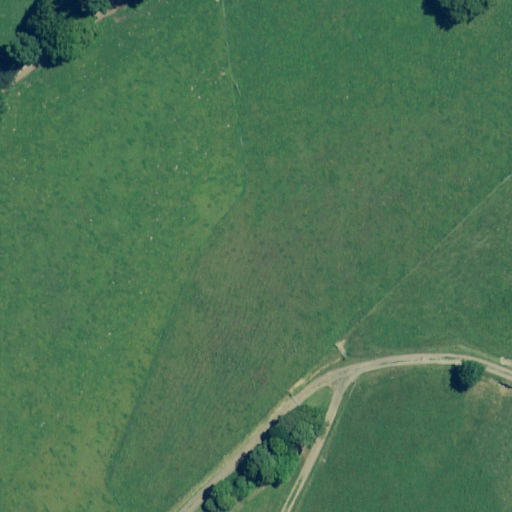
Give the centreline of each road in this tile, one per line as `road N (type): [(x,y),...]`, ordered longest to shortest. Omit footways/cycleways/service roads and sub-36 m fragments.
road 1 (track): [(182,511),(313,382),(427,355),(511,375)]
road 2 (track): [(352,368),(286,511)]
road 3 (track): [(0,90),(122,0)]
